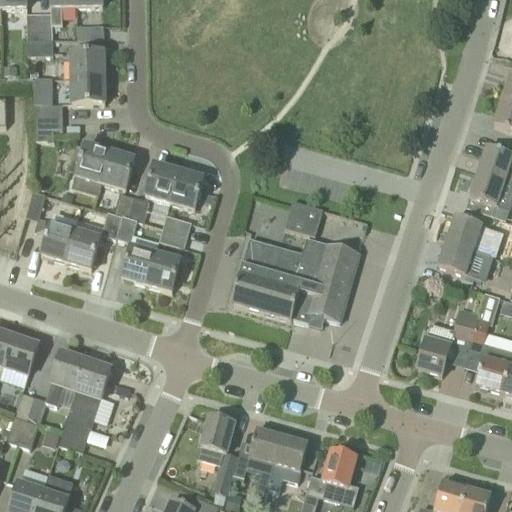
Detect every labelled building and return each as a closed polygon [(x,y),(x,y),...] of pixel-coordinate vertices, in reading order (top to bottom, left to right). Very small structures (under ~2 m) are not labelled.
[(0,0),(1,14),(26,14),(26,0),(0,0)] [(40,20),(40,47),(53,47),(53,30),(61,30),(60,13),(77,13),(76,0),(50,0),(51,13),(52,13),(53,19),(40,20)] [(76,0),(77,13),(103,12),(102,0),(76,0)] [(27,20),(27,47),(40,47),(40,20),(27,20)] [(103,32),(83,33),(77,33),(77,46),(103,46),(103,32)] [(40,47),(27,47),(28,62),(53,62),(53,47),(40,47)] [(104,58),(84,59),(71,59),(72,84),(104,84),(104,58)] [(502,105),(511,108),(511,80),(502,105)] [(104,84),(72,84),(72,110),(105,110),(105,109),(104,84)] [(511,108),(502,105),(494,131),(511,136),(511,108)] [(35,124),(62,123),(62,111),(35,111),(35,124)] [(35,124),(35,137),(36,146),(54,146),(53,136),(63,136),(62,123),(35,124)] [(97,202),(101,189),(110,158),(85,151),(76,182),(72,194),(97,202)] [(511,160),(487,152),(478,178),(511,188),(511,160)] [(134,165),(110,158),(101,189),(126,196),(135,165),(134,165)] [(179,178),(154,171),(145,202),(170,209),(179,178)] [(170,209),(176,210),(195,216),(204,185),(203,184),(203,185),(179,178),(170,209)] [(511,188),(478,178),(470,203),(495,212),(496,210),(508,214),(511,201),(511,188)] [(33,197),(26,223),(38,227),(45,201),(33,197)] [(114,220),(123,223),(128,224),(134,203),(120,199),(114,220)] [(149,207),(134,203),(128,224),(137,227),(143,229),(149,207)] [(285,235),(288,235),(315,243),(323,217),(292,208),(285,235)] [(102,241),(117,245),(123,223),(114,220),(108,218),(102,241)] [(167,222),(163,234),(188,242),(192,229),(167,222)] [(473,256),(485,260),(498,264),(500,256),(487,252),(493,234),(455,222),(447,248),(473,256)] [(137,227),(128,224),(123,223),(117,245),(131,249),(137,227)] [(43,262),(66,268),(75,237),(50,230),(41,262),(43,262)] [(184,255),(188,242),(163,234),(159,247),(184,255)] [(100,244),(75,237),(66,268),(91,275),(100,244)] [(304,329),(307,319),(326,250),(306,245),(302,261),(250,246),(240,280),(270,289),(262,319),(292,327),(292,325),(304,329)] [(473,256),(447,248),(438,273),(465,282),(473,256)] [(307,319),(304,329),(320,333),(323,324),(340,328),(359,260),(326,250),(307,319)] [(123,284),(147,291),(156,260),(131,253),(122,284),(123,285),(123,284)] [(181,267),(156,260),(147,291),(172,298),(181,267)] [(232,310),(262,319),(270,289),(240,280),(232,310)] [(469,357),(485,362),(484,365),(476,392),(502,399),(511,363),(511,359),(488,353),(483,351),(489,330),(491,331),(499,304),(485,300),(479,319),(470,354),(469,357)] [(470,354),(479,319),(462,314),(455,337),(430,330),(426,345),(424,344),(421,356),(422,357),(421,361),(420,360),(419,364),(420,365),(417,375),(442,382),(451,352),(452,348),(470,354)] [(0,372),(4,373),(14,343),(0,338),(0,372)] [(39,351),(14,343),(4,373),(28,381),(39,351)] [(34,403),(26,427),(39,431),(46,409),(57,412),(63,393),(76,397),(86,366),(62,358),(46,407),(34,403)] [(511,363),(502,399),(511,401),(511,363)] [(76,397),(63,439),(87,447),(91,435),(82,432),(87,417),(96,420),(111,375),(86,366),(76,397)] [(22,399),(14,423),(26,427),(34,403),(22,399)] [(26,427),(14,423),(6,447),(18,451),(26,427)] [(220,474),(224,459),(226,460),(235,430),(210,423),(206,437),(203,436),(198,452),(202,453),(198,467),(220,474)] [(39,431),(26,427),(18,451),(31,455),(39,431)] [(246,476),(261,480),(253,509),(263,511),(267,495),(268,495),(283,443),(257,436),(249,463),(246,476)] [(83,459),(87,447),(63,439),(59,451),(83,459)] [(308,450),(283,443),(268,495),(279,498),(282,485),(298,489),(301,478),(308,450)] [(349,491),(356,464),(331,457),(323,486),(311,482),(306,500),(319,503),(320,504),(321,501),(340,507),(340,509),(349,511),(353,511),(359,493),(349,491)] [(227,502),(233,480),(219,476),(213,498),(227,502)] [(49,481),(43,497),(38,511),(65,511),(74,489),(49,481)] [(462,511),(467,495),(442,488),(435,511),(462,511)] [(38,511),(43,497),(19,489),(11,511),(38,511)] [(488,511),(491,502),(467,495),(462,511),(488,511)] [(171,505),(168,511),(214,511),(196,504),(181,497),(176,507),(171,505)]
